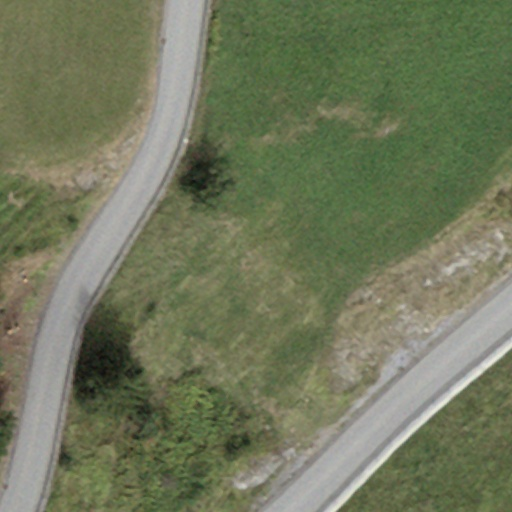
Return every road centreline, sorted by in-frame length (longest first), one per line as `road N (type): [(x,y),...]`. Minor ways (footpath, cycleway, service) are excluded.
road 1 (unclassified): [(17,511),(37,457),(66,306),(161,145),(178,0)]
road 2 (unclassified): [(511,304),(288,511)]
